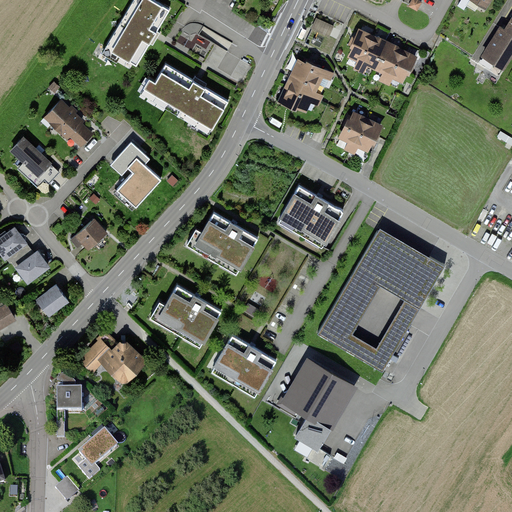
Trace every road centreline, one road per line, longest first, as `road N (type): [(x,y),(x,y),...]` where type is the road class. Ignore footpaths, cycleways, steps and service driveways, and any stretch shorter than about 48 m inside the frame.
road 1 (residential): [(485,256),(241,120)]
road 2 (tertiary): [(100,295),(195,193),(241,120)]
road 3 (residential): [(401,400),(485,256)]
road 4 (residential): [(38,511),(39,432),(24,378)]
road 5 (tertiary): [(241,120),(299,0)]
